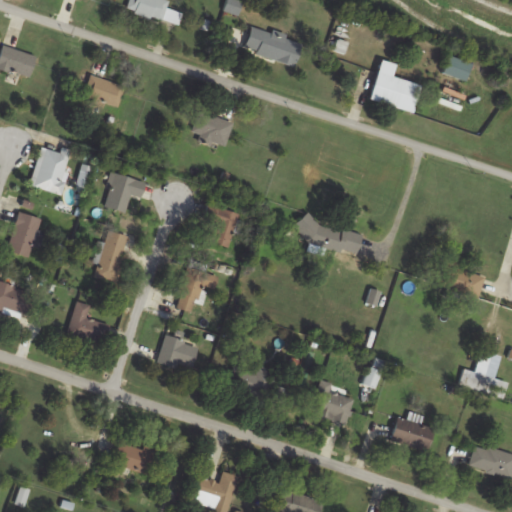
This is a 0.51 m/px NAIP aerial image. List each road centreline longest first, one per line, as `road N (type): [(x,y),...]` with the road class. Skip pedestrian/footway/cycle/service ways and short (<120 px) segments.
road 1 (residential): [(0,7),(511,181)]
road 2 (residential): [(0,354),(481,511)]
road 3 (residential): [(179,202),(112,392)]
